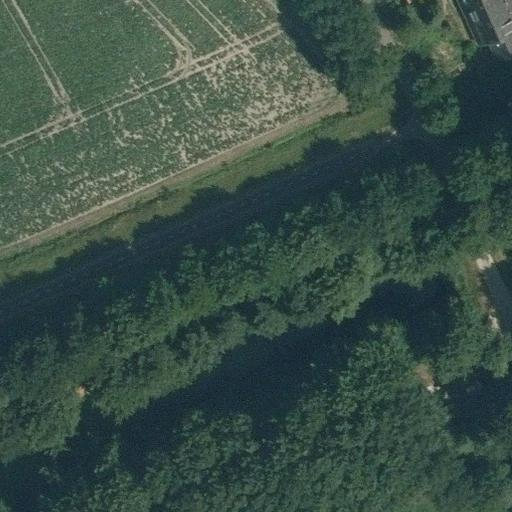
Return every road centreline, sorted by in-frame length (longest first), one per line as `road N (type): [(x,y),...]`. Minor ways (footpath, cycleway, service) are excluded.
road 1 (unclassified): [(45,362),(450,184)]
road 2 (track): [(511,319),(161,472)]
road 3 (unclassified): [(450,184),(364,0)]
road 4 (unclassified): [(511,316),(450,184)]
